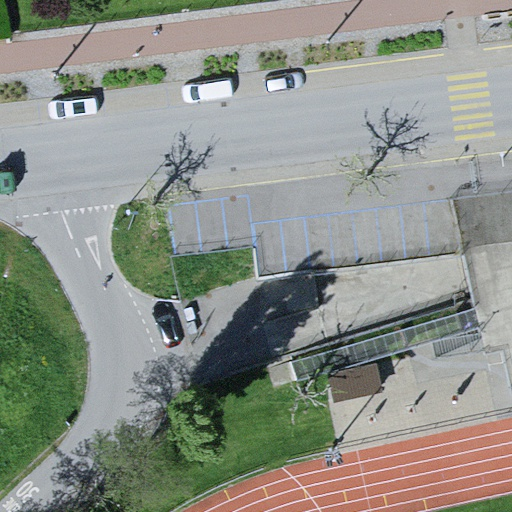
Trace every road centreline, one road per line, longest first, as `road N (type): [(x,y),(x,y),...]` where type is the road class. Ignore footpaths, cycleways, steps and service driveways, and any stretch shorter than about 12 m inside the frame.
road 1 (residential): [(58,154),(511,96)]
road 2 (residential): [(17,511),(106,415),(121,365),(109,313),(72,245),(58,154)]
